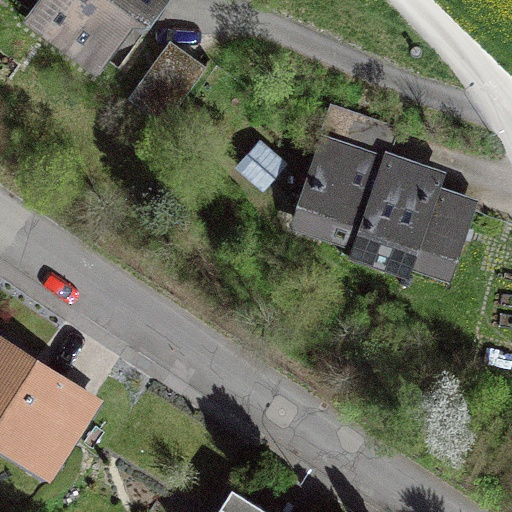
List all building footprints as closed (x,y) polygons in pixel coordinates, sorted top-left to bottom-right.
[(37,0),(28,12),(103,67),(133,27),(143,34),(168,0),(37,0)] [(129,98),(162,123),(197,77),(163,52),(129,98)] [(408,263),(446,276),(470,206),(432,193),(437,178),(381,159),(392,126),(331,104),(319,139),(324,141),(295,224),(356,245),(353,255),(405,273),(408,263)] [(0,442),(47,472),(94,400),(0,340),(0,442)] [(269,511),(232,488),(216,511),(269,511)]
